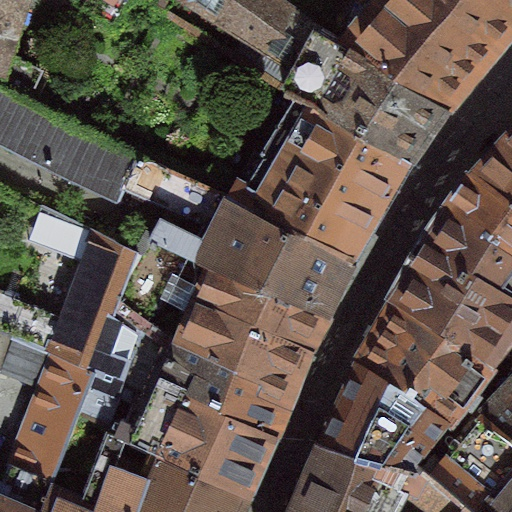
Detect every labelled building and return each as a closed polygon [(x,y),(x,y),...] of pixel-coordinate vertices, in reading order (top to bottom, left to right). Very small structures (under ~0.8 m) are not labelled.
[(0,0),(0,84),(25,0),(0,0)] [(415,162),(450,110),(348,49),(350,46),(284,0),(182,0),(295,80),(290,89),(319,103),(415,162)] [(450,110),(511,38),(511,0),(384,0),(365,0),(365,1),(377,9),(350,46),(348,49),(450,110)] [(340,324),(364,268),(232,197),(142,153),(0,84),(0,137),(121,192),(128,181),(217,223),(206,244),(165,222),(157,235),(153,241),(216,267),(340,324)] [(364,268),(415,162),(319,103),(266,196),(239,182),(232,197),(364,268)] [(511,131),(473,173),(511,201),(511,131)] [(511,201),(473,173),(448,208),(511,255),(511,201)] [(422,248),(394,299),(494,365),(511,343),(511,255),(448,208),(422,248)] [(116,243),(144,256),(147,251),(153,241),(157,235),(128,223),(116,243)] [(136,274),(144,256),(116,243),(98,235),(58,332),(50,353),(62,357),(97,371),(119,315),(123,304),(129,292),(136,274)] [(153,241),(147,251),(210,278),(216,267),(153,241)] [(321,358),(340,324),(216,267),(210,278),(202,297),(198,304),(321,358)] [(202,297),(136,274),(129,292),(192,316),(198,304),(202,297)] [(0,331),(50,353),(58,332),(19,316),(23,306),(0,296),(0,331)] [(394,299),(358,363),(434,419),(446,403),(460,414),(494,365),(394,299)] [(288,440),(306,398),(180,340),(123,304),(119,315),(205,367),(191,393),(288,440)] [(306,398),(321,358),(198,304),(192,316),(180,340),(306,398)] [(258,505),(288,440),(191,393),(205,367),(119,315),(97,371),(122,383),(152,397),(137,428),(123,422),(117,434),(152,451),(258,505)] [(50,353),(0,331),(0,366),(51,387),(62,357),(50,353)] [(97,371),(62,357),(51,387),(12,488),(48,501),(52,490),(80,417),(97,371)] [(358,363),(323,441),(416,465),(451,422),(453,424),(460,414),(446,403),(434,419),(358,363)] [(97,371),(80,417),(102,427),(122,383),(97,371)] [(484,407),(474,418),(511,446),(511,384),(487,411),(484,407)] [(443,465),(435,477),(477,511),(511,511),(511,446),(474,418),(443,465)] [(48,501),(43,511),(140,511),(152,481),(141,476),(152,451),(117,434),(112,431),(82,501),(52,490),(48,501)] [(323,441),(290,511),(395,511),(409,494),(427,467),(416,465),(323,441)] [(255,511),(258,505),(152,451),(141,476),(152,481),(140,511),(255,511)] [(476,511),(435,477),(443,465),(435,457),(427,467),(409,494),(432,511),(476,511)] [(0,511),(43,511),(48,501),(12,488),(0,483),(0,511)]
